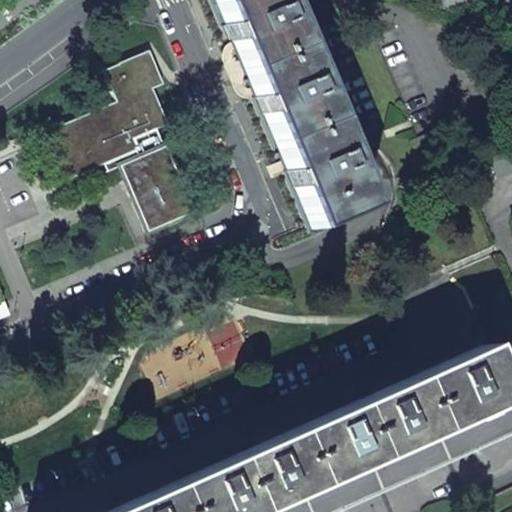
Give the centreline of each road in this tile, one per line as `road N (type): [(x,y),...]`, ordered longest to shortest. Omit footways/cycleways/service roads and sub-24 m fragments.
road 1 (residential): [(290,0),(379,196),(372,221),(279,259),(229,247)]
road 2 (residential): [(229,247),(251,222),(254,193),(170,0)]
road 3 (residential): [(229,247),(0,343)]
road 4 (residential): [(297,511),(511,416)]
road 5 (residential): [(360,0),(415,23),(450,114)]
